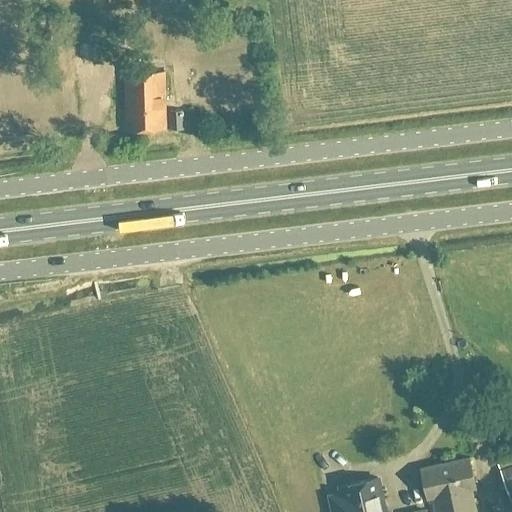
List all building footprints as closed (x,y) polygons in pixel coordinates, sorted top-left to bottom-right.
[(100,0),(76,0),(80,28),(103,25),(100,0)] [(123,74),(125,133),(165,132),(163,73),(123,74)] [(183,131),(182,111),(169,112),(170,132),(183,131)] [(511,464),(511,444),(493,451),(499,469),(511,464)] [(420,468),(427,500),(432,499),(434,511),(475,511),(471,489),(475,488),(469,457),(420,468)] [(511,466),(499,471),(511,506),(511,466)] [(384,511),(377,478),(340,486),(341,494),(330,497),(333,511),(384,511)]
